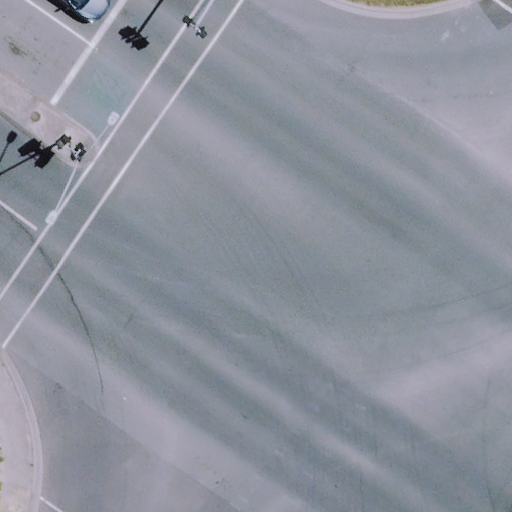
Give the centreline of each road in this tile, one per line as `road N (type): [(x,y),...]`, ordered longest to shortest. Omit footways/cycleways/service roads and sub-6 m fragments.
road 1 (secondary): [(455,380),(0,59)]
road 2 (tertiary): [(260,511),(455,380)]
road 3 (tertiary): [(455,380),(389,511)]
